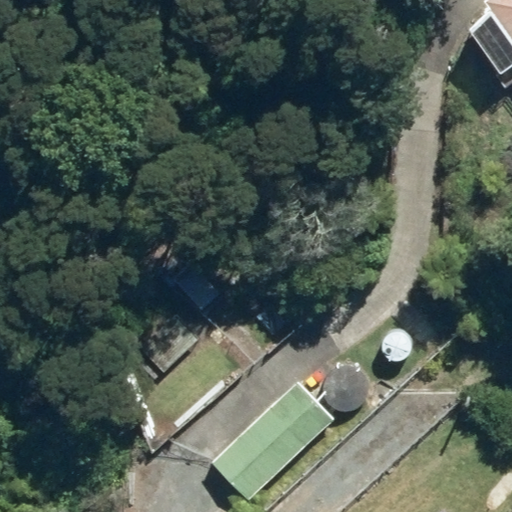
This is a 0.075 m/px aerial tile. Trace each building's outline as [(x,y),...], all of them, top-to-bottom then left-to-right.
[(511,0),(487,0),(511,35),(511,0)] [(200,311),(222,294),(210,279),(188,296),(200,311)] [(147,345),(165,369),(186,354),(167,329),(147,345)] [(189,360),(122,421),(152,454),(219,392),(189,360)] [(299,380),(213,461),(249,500),(336,419),(299,380)]
